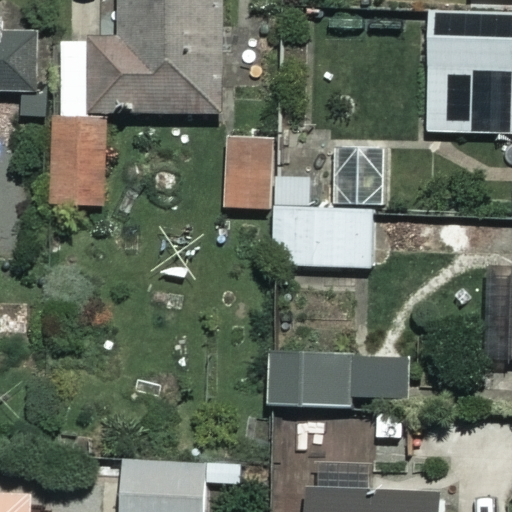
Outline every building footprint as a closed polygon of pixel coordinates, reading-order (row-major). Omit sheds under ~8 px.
[(227,0),(125,0),(126,48),(65,48),(66,120),(229,118),(227,0)] [(511,23),(435,23),(433,137),(511,137),(511,23)] [(0,98),(39,99),(39,32),(0,31),(0,98)] [(114,216),(112,126),(61,127),(63,217),(114,216)] [(279,143),(232,142),(231,214),(278,214),(279,143)] [(377,216),(279,217),(280,273),(377,273),(377,216)] [(511,276),(485,277),(487,369),(511,368),(511,276)] [(414,361),(274,360),(274,414),(414,415),(414,361)] [(207,511),(209,468),(126,466),(124,511),(207,511)] [(0,500),(0,511),(33,511),(34,501),(0,500)] [(440,511),(440,505),(312,503),(312,511),(440,511)]
